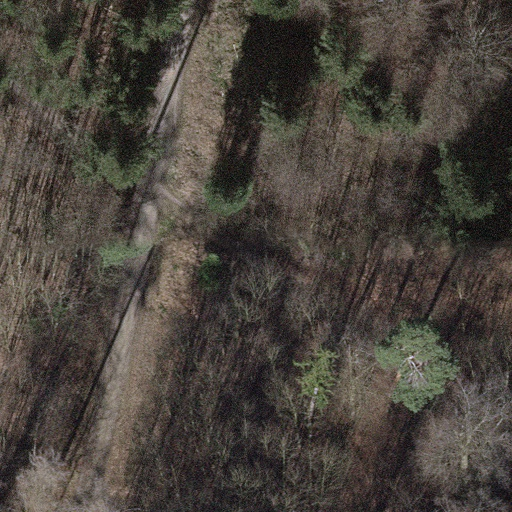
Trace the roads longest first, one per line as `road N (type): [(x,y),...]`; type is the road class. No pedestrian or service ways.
road 1 (track): [(157,187),(84,511)]
road 2 (track): [(196,0),(157,187)]
